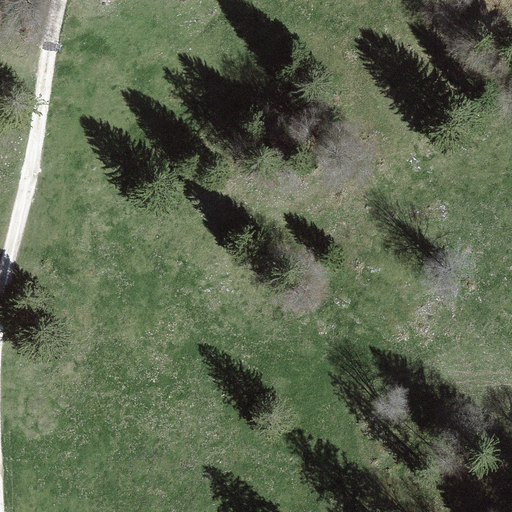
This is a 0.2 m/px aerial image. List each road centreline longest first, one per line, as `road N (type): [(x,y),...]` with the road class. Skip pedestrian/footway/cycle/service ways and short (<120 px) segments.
road 1 (track): [(0,297),(59,0)]
road 2 (track): [(7,511),(0,365)]
